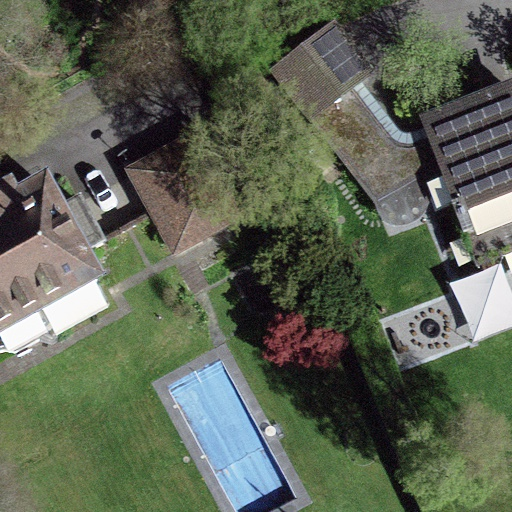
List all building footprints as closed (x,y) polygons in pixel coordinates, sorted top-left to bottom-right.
[(139,22),(172,5),(169,0),(145,0),(131,7),(139,22)] [(308,121),(312,118),(348,89),(365,77),(331,32),(273,76),(308,121)] [(400,154),(348,89),(312,118),(376,201),(445,174),(431,142),(400,154)] [(511,96),(426,130),(431,142),(445,174),(457,207),(453,209),(478,262),(511,248),(511,96)] [(174,253),(238,218),(195,139),(131,174),(174,253)] [(82,255),(102,243),(81,204),(60,215),(45,187),(15,203),(9,190),(0,195),(0,352),(14,354),(38,341),(45,328),(38,314),(97,282),(82,255)]
